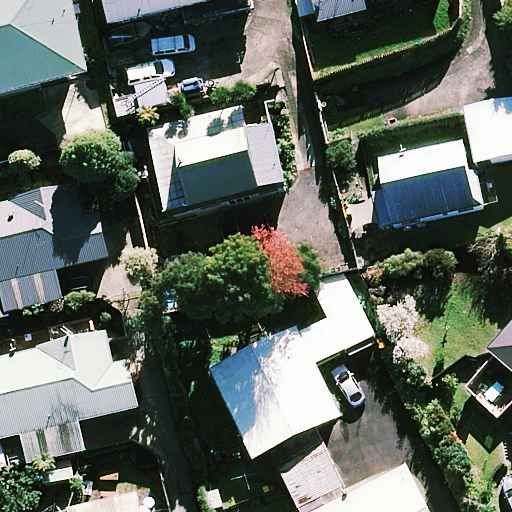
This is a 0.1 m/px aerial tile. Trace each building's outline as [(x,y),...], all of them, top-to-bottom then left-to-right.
[(0,0),(0,100),(88,80),(68,0),(0,0)] [(100,0),(107,30),(181,13),(184,26),(259,9),(256,0),(100,0)] [(385,0),(311,0),(318,26),(365,14),(363,6),(385,0)] [(511,158),(511,100),(463,111),(475,167),(511,158)] [(284,189),(263,104),(145,133),(165,217),(284,189)] [(478,211),(463,143),(375,162),(389,230),(478,211)] [(108,261),(88,182),(0,204),(0,293),(6,317),(62,303),(55,275),(108,261)] [(270,452),(316,432),(339,421),(314,365),(372,339),(356,304),(255,349),(250,339),(206,359),(251,460),(270,452)] [(511,325),(489,351),(511,373),(511,325)] [(113,370),(106,336),(43,349),(44,354),(0,363),(0,442),(21,438),(27,466),(84,454),(78,424),(136,412),(127,367),(113,370)] [(316,432),(270,452),(297,511),(323,511),(346,501),(316,432)] [(346,501),(323,511),(423,511),(403,472),(346,501)] [(139,511),(136,497),(99,505),(100,511),(139,511)]
